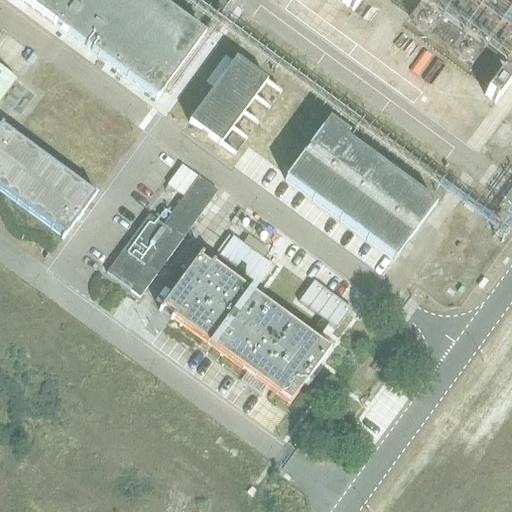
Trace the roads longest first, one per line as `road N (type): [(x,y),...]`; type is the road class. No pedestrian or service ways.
road 1 (unknown): [(465,348),(158,121)]
road 2 (unknown): [(511,189),(250,0)]
road 3 (unclassified): [(346,511),(511,285)]
road 4 (unknown): [(158,121),(0,5)]
road 5 (unknown): [(158,121),(47,282)]
road 6 (unknown): [(245,0),(158,121)]
